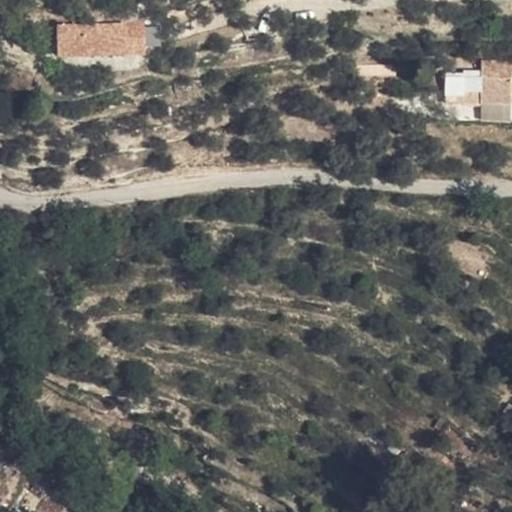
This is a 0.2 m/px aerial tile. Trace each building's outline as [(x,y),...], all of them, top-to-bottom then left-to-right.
[(50,34),(49,40),(50,41),(76,43),(76,53),(86,54),(86,64),(118,64),(118,35),(50,34)] [(129,35),(118,35),(118,64),(128,64),(129,35)] [(76,53),(76,43),(50,41),(48,61),(78,63),(86,64),(86,54),(76,53)] [(511,41),(460,41),(461,57),(480,57),(480,70),(511,69),(511,41)] [(481,103),(479,70),(443,72),(445,105),(481,103)] [(29,103),(15,93),(6,108),(20,118),(29,103)]
